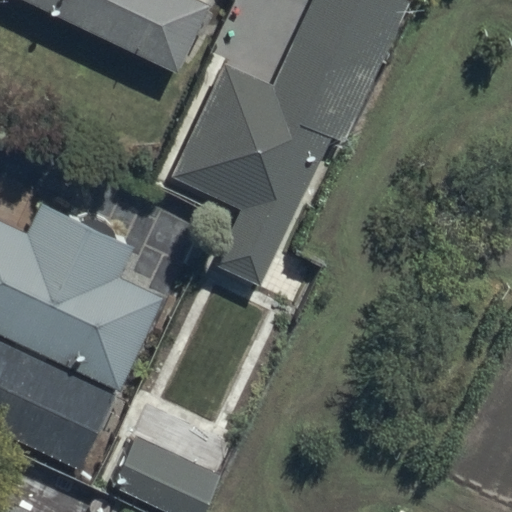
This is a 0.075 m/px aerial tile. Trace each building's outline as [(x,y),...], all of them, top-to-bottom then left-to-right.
[(33,0),(171,62),(199,0),(33,0)] [(221,54),(166,169),(233,202),(207,255),(254,279),(327,131),(336,135),(403,0),(301,0),(264,76),(221,54)] [(0,216),(0,430),(70,465),(157,289),(112,266),(126,238),(33,192),(17,225),(0,216)] [(191,511),(213,467),(127,427),(104,477),(179,511),(191,511)] [(44,511),(0,492),(0,511),(44,511)]
